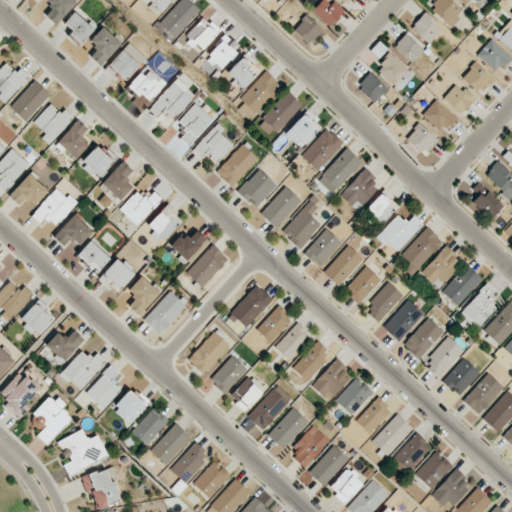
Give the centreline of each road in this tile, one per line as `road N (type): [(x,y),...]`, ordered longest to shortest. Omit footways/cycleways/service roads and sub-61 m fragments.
road 1 (residential): [(0,10),(511,478)]
road 2 (residential): [(311,511),(0,223)]
road 3 (residential): [(224,0),(511,269)]
road 4 (residential): [(154,364),(264,249)]
road 5 (residential): [(431,193),(511,103)]
